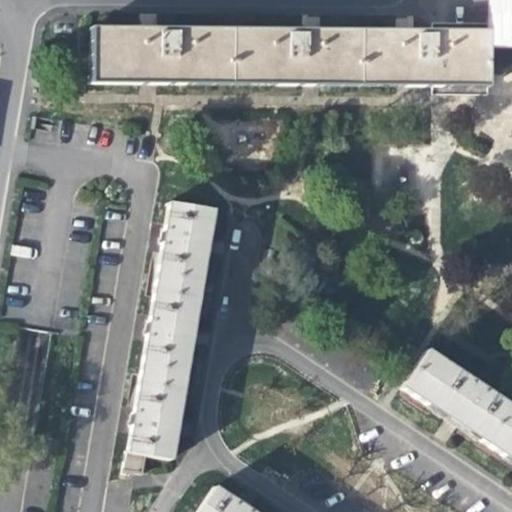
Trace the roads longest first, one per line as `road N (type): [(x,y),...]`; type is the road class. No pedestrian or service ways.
road 1 (residential): [(511,503),(275,346),(239,334)]
road 2 (residential): [(239,334),(217,370),(208,413),(214,443),(232,466),(302,511)]
